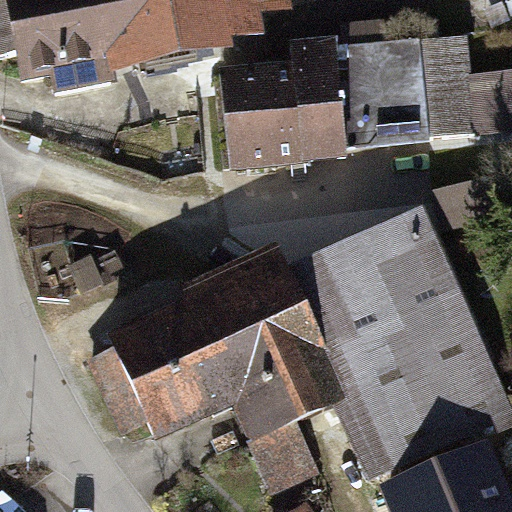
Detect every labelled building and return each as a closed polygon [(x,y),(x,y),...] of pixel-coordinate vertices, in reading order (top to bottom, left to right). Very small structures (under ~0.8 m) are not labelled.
[(0,0),(0,80),(57,105),(117,94),(115,85),(271,56),(265,28),(348,12),(345,0),(0,0)] [(433,143),(511,138),(511,79),(477,81),(475,43),(428,46),(433,143)] [(298,76),(228,81),(236,180),(353,172),(344,50),(296,54),(298,76)] [(511,437),(511,377),(432,211),(301,273),(288,246),(181,297),(187,309),(87,357),(126,440),(147,430),(155,446),(240,406),(280,489),(320,470),(299,427),(345,404),(368,499),(384,492),(488,448),(511,437)] [(384,492),(392,511),(511,511),(511,496),(488,448),(384,492)]
